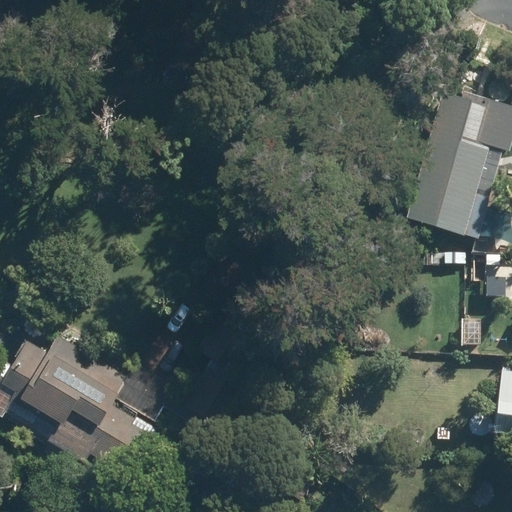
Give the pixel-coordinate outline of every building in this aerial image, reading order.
[(439,88),(402,220),(461,236),(462,234),(475,238),(503,141),(500,140),(510,108),(439,88)] [(485,295),(511,295),(511,262),(485,263),(485,295)] [(4,412),(81,465),(88,454),(119,475),(146,434),(143,432),(146,427),(109,402),(113,395),(152,422),(162,406),(183,421),(175,432),(199,448),(240,388),(209,366),(183,406),(163,392),(167,386),(133,363),(121,380),(55,336),(4,412)] [(511,372),(500,371),(491,432),(511,435),(511,372)] [(387,428),(387,438),(420,439),(421,430),(387,428)] [(436,439),(448,439),(448,428),(436,428),(436,439)]
